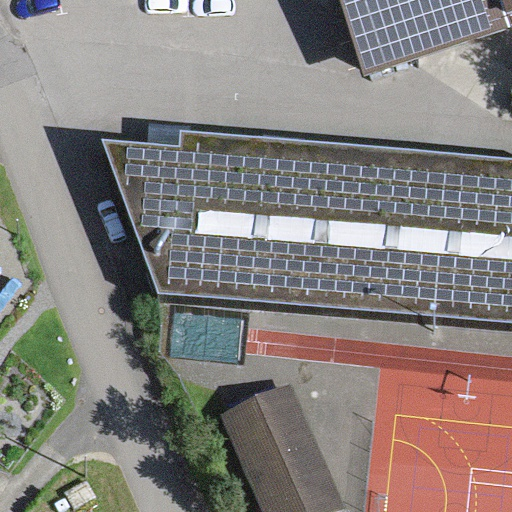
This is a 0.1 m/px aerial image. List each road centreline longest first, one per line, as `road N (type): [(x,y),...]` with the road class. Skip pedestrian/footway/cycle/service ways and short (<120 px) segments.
road 1 (residential): [(0,87),(172,511)]
road 2 (track): [(14,511),(63,447),(126,399)]
